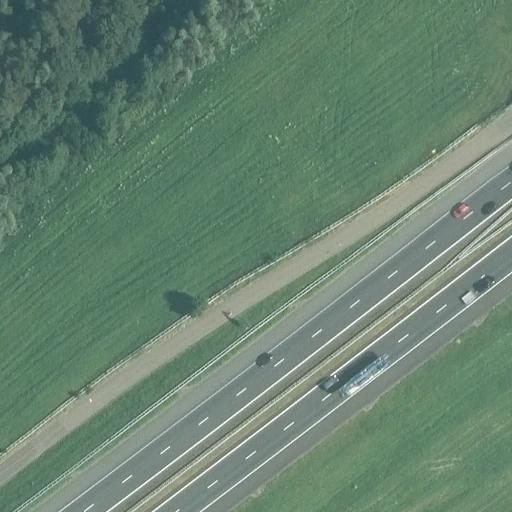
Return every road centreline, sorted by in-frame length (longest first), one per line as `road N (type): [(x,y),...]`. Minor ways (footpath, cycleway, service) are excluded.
road 1 (unclassified): [(511,119),(318,254),(151,356),(0,472)]
road 2 (motorway): [(511,178),(78,511)]
road 3 (motorway): [(181,511),(511,256)]
